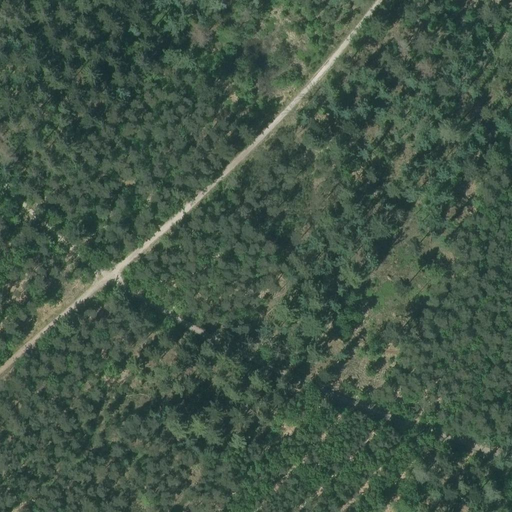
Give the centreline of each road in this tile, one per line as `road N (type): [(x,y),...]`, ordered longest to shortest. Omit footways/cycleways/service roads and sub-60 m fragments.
road 1 (track): [(106,277),(213,342),(355,404),(511,457)]
road 2 (track): [(106,277),(222,169),(374,0)]
road 3 (track): [(0,373),(106,277)]
